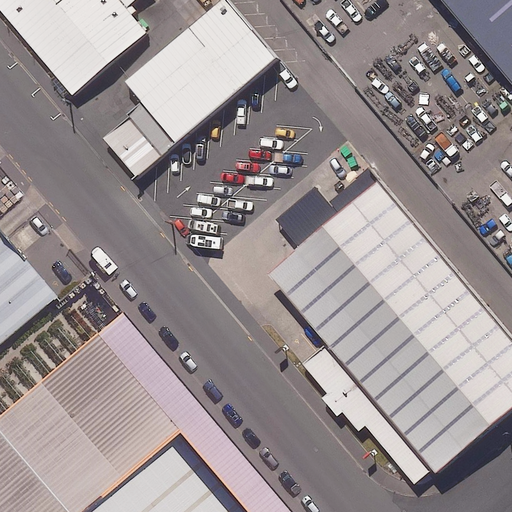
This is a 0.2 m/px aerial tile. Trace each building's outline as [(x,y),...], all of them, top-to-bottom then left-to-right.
[(0,0),(0,9),(75,98),(148,35),(127,11),(139,0),(0,0)] [(275,59),(224,0),(222,0),(125,83),(141,102),(126,115),(128,117),(101,139),(134,178),(275,59)] [(511,0),(439,0),(511,85),(511,0)] [(511,409),(511,337),(380,181),(269,274),(326,342),(300,364),(358,432),(365,426),(414,485),(432,470),(435,474),(511,409)] [(0,342),(56,294),(0,230),(0,342)] [(0,511),(295,511),(120,307),(89,270),(56,294),(0,342),(0,511)]
